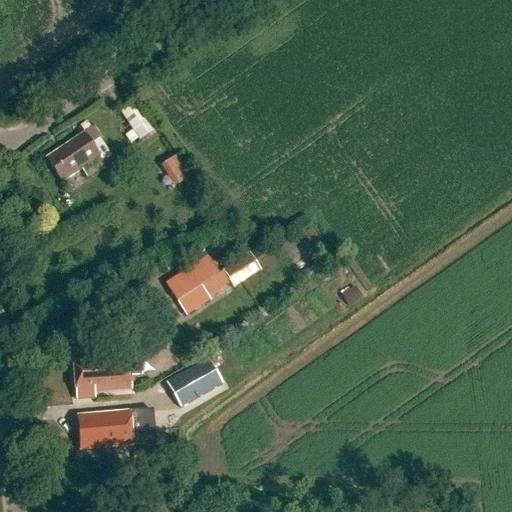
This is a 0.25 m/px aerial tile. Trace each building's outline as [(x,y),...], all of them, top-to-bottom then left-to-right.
[(118,112),(130,130),(139,143),(153,133),(145,121),(149,119),(137,99),(118,112)] [(83,136),(46,161),(62,184),(98,160),(83,136)] [(167,165),(181,187),(198,176),(184,154),(167,165)] [(260,274),(250,257),(223,274),(234,291),(260,274)] [(210,304),(201,290),(178,304),(187,318),(210,304)] [(136,350),(72,355),(73,369),(72,369),(74,390),(75,390),(76,402),(95,401),(94,395),(131,392),(130,379),(139,379),(136,350)] [(208,362),(165,385),(180,411),(222,386),(208,362)] [(147,415),(77,420),(80,453),(131,449),(131,448),(149,447),(147,415)]
